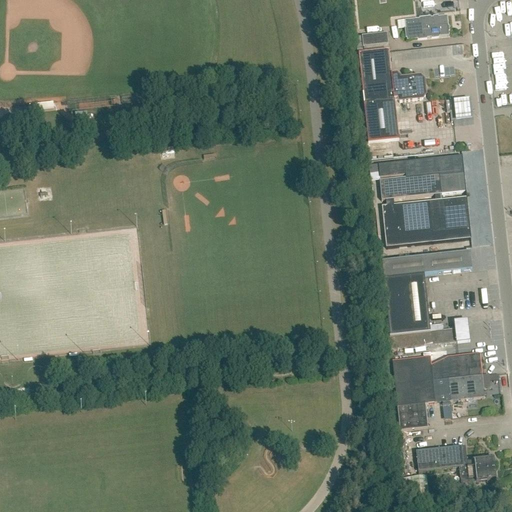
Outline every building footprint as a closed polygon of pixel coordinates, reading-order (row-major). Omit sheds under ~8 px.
[(407,41),(449,37),(447,17),(405,21),(407,41)] [(363,49),(388,46),(387,35),(362,37),(363,49)] [(396,77),(392,78),(389,52),(359,55),(368,144),(398,141),(394,101),(399,101),(399,104),(422,101),(425,97),(424,83),(420,80),(400,82),(400,80),(396,77)] [(468,97),(452,99),(455,120),(470,118),(468,97)] [(428,203),(442,202),(441,196),(465,194),(461,158),(378,167),(379,180),(405,177),(405,180),(380,183),(382,209),(428,204),(428,203)] [(432,235),(469,231),(466,200),(442,202),(428,203),(428,204),(432,235)] [(470,241),(469,231),(432,235),(428,204),(382,209),(381,209),(386,250),(470,241)] [(470,254),(382,264),(383,280),(391,350),(431,346),(454,344),(456,344),(459,344),(469,343),(467,322),(457,323),(454,323),(454,330),(454,331),(441,332),(440,326),(429,327),(424,277),(472,272),(470,254)] [(430,358),(392,362),(395,386),(482,377),(480,355),(447,359),(431,367),(430,360),(430,358)] [(501,390),(501,375),(487,375),(488,391),(501,390)] [(397,408),(425,405),(442,403),(443,406),(449,405),(449,403),(484,399),(482,377),(395,386),(397,408)] [(425,405),(397,408),(399,432),(427,429),(425,405)] [(458,468),(467,462),(465,447),(416,453),(418,473),(458,468)] [(467,462),(458,468),(460,485),(496,481),(493,459),(467,462)] [(404,479),(406,499),(429,497),(426,477),(404,479)]
